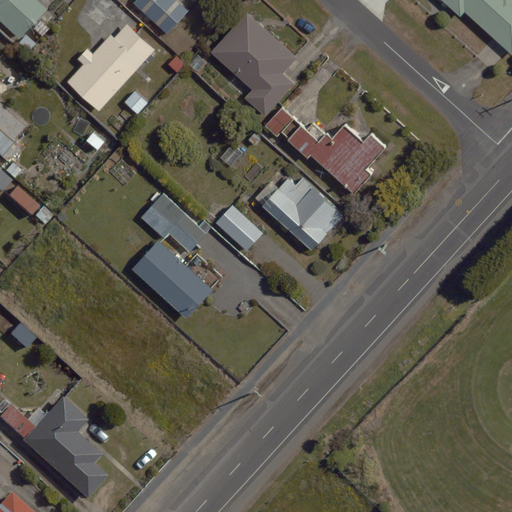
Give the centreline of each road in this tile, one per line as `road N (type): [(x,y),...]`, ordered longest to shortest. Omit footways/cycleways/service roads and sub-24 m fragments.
road 1 (residential): [(196,511),(511,165)]
road 2 (residential): [(338,0),(511,157)]
